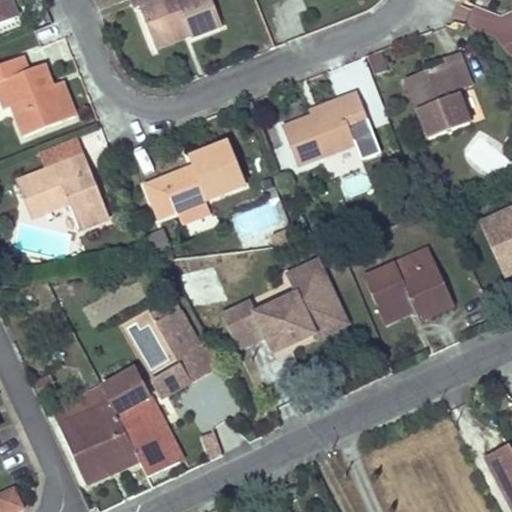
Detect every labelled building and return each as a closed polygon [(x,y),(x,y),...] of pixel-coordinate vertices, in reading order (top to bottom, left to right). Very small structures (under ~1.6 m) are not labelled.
[(0,0),(0,23),(17,16),(10,0),(0,0)] [(139,8),(154,44),(187,31),(190,39),(222,27),(211,0),(130,0),(134,10),(139,8)] [(187,31),(154,44),(156,50),(189,37),(187,31)] [(444,62),(410,75),(422,108),(417,110),(428,139),(469,123),(457,91),(471,86),(458,52),(442,57),(444,62)] [(41,84),(49,80),(44,65),(28,71),(22,57),(0,65),(0,99),(5,110),(11,108),(23,136),(75,116),(62,82),(52,86),(43,89),(41,84)] [(410,75),(404,77),(417,110),(422,108),(410,75)] [(52,86),(49,80),(41,84),(43,89),(52,86)] [(338,106),(311,116),(282,127),(296,166),(354,144),(351,137),(369,129),(355,92),(335,99),(338,106)] [(335,99),(309,109),(311,116),(338,106),(335,99)] [(369,129),(351,137),(354,144),(361,163),(379,156),(369,129)] [(194,165),(145,185),(158,218),(177,210),(201,201),(243,184),(226,142),(190,156),(194,165)] [(85,157),(16,182),(30,217),(68,203),(78,229),(108,217),(85,157)] [(201,201),(177,210),(182,223),(206,213),(201,201)] [(511,208),(479,224),(499,268),(511,262),(511,208)] [(272,245),(296,242),(289,225),(271,232),(272,245)] [(163,230),(145,236),(151,253),(168,247),(163,230)] [(364,277),(380,313),(408,300),(414,313),(418,320),(452,306),(426,250),(364,277)] [(313,333),(307,321),(338,306),(315,257),(284,272),(292,291),(253,309),(250,302),(221,315),(236,348),(264,335),(272,353),(313,333)] [(511,262),(499,268),(503,275),(511,271),(511,262)] [(215,265),(179,274),(192,308),(226,299),(215,265)] [(408,300),(380,313),(386,325),(414,313),(408,300)] [(345,320),(338,306),(307,321),(313,333),(314,335),(345,320)] [(181,310),(163,319),(172,338),(166,341),(174,358),(198,345),(181,310)] [(198,345),(174,358),(180,369),(187,383),(212,370),(198,345)] [(133,368),(99,386),(108,404),(138,461),(146,477),(178,462),(168,444),(157,449),(145,424),(154,420),(143,400),(148,397),(133,368)] [(187,383),(180,369),(153,383),(163,402),(190,387),(187,383)] [(138,461),(108,404),(57,426),(84,484),(138,461)] [(156,419),(154,420),(145,424),(157,449),(168,444),(156,419)] [(217,433),(199,440),(207,462),(225,456),(217,433)] [(511,453),(509,447),(485,459),(508,503),(511,501),(511,453)] [(13,511),(23,508),(13,487),(0,492),(0,511),(13,511)]
